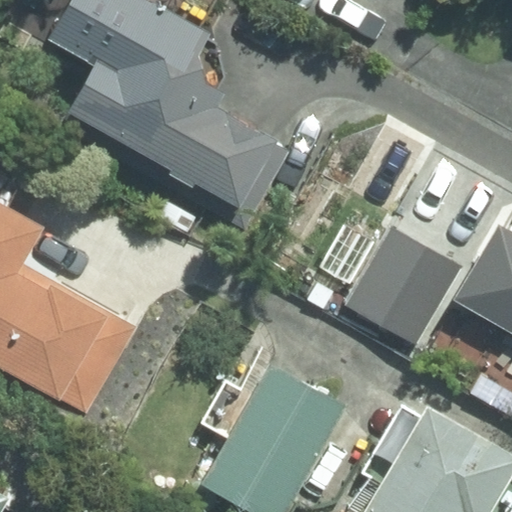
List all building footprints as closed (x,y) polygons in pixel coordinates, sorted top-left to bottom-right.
[(104,51),(63,123),(244,225),(290,145),(220,105),(229,90),(211,80),(203,54),(216,33),(160,0),(150,0),(117,59),(104,51)] [(161,216),(191,234),(200,219),(170,201),(161,216)] [(133,327),(24,266),(45,229),(0,204),(0,367),(83,415),(133,327)] [(511,233),(497,225),(453,300),(511,333),(511,233)] [(415,348),(463,270),(395,228),(347,306),(415,348)] [(256,511),(286,511),(348,405),(273,361),(204,482),(256,511)] [(490,511),(511,475),(511,458),(427,410),(367,511),(490,511)] [(0,511),(8,511),(14,502),(0,494),(0,511)]
